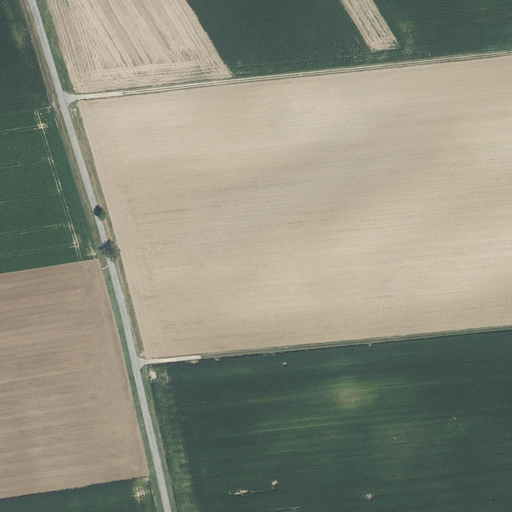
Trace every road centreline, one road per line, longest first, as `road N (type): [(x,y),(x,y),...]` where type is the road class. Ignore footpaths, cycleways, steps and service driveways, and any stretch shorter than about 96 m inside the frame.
road 1 (tertiary): [(168,511),(105,241),(31,0)]
road 2 (track): [(511,54),(61,100)]
road 3 (track): [(135,365),(511,328)]
road 4 (track): [(22,0),(90,223),(105,241)]
